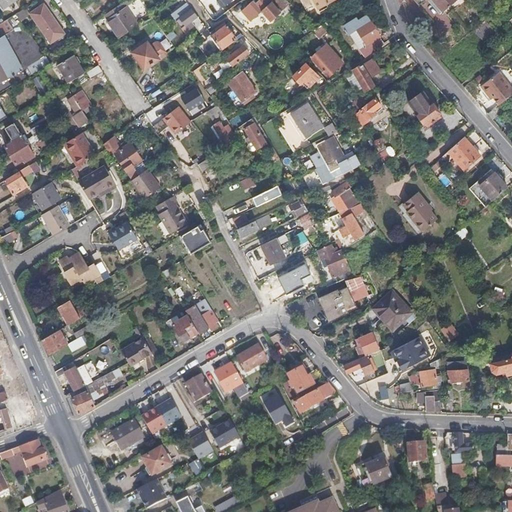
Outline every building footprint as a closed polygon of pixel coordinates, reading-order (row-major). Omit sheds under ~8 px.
[(0,0),(0,4),(3,9),(16,0),(0,0)] [(267,7),(274,1),(272,0),(254,0),(241,12),(250,22),(257,16),(265,26),(275,17),(267,7)] [(337,0),(313,0),(319,10),(337,0)] [(432,0),(443,12),(457,0),(432,0)] [(45,3),(32,12),(30,12),(52,43),(66,33),(45,3)] [(105,19),(117,39),(139,25),(127,6),(105,19)] [(32,12),(28,7),(17,14),(20,19),(30,12),(32,12)] [(186,25),(198,16),(192,10),(181,18),(186,25)] [(380,27),(377,21),(373,23),(367,13),(344,27),(363,58),(385,42),(376,29),(380,27)] [(3,22),(0,23),(0,89),(3,94),(7,92),(41,72),(39,70),(51,62),(49,59),(20,19),(17,14),(3,22)] [(496,28),(487,18),(484,20),(475,28),(483,39),(496,28)] [(318,37),(327,30),(322,23),(313,30),(318,37)] [(224,27),(218,31),(212,35),(222,49),(236,38),(227,25),(224,27)] [(160,58),(148,41),(133,52),(146,69),(160,58)] [(233,66),(250,53),(245,46),(227,58),(233,66)] [(60,64),(71,83),(86,73),(75,55),(60,64)] [(330,77),(344,63),(336,56),(332,60),(330,58),(320,67),(330,77)] [(354,69),(366,90),(374,85),(371,79),(385,71),(376,57),(354,69)] [(320,76),(308,63),(295,76),(302,83),(303,82),(309,87),(320,76)] [(92,79),(104,71),(99,65),(88,72),(92,79)] [(494,97),(500,105),(511,94),(511,87),(499,71),(479,88),(489,101),(494,97)] [(21,113),(50,95),(54,93),(41,72),(7,92),(21,113)] [(257,91),(243,73),(230,83),(243,101),(257,91)] [(189,108),(206,98),(197,83),(180,93),(189,108)] [(94,110),(82,90),(68,99),(78,113),(76,114),(83,126),(92,120),(85,109),(87,108),(90,113),(94,110)] [(427,127),(442,117),(423,91),(409,101),(427,127)] [(368,120),(383,108),(376,98),(360,110),(368,120)] [(324,125),(310,103),(292,114),(306,137),(324,125)] [(214,119),(224,113),(218,106),(205,114),(209,121),(213,118),(214,119)] [(177,134),(191,122),(179,107),(164,119),(177,134)] [(258,128),(261,126),(255,116),(244,124),(258,149),(267,144),(258,128)] [(230,136),(234,134),(228,125),(225,127),(221,122),(214,126),(227,146),(234,141),(230,136)] [(36,155),(15,123),(6,128),(14,142),(6,147),(17,164),(26,159),(27,161),(36,155)] [(82,134),(78,137),(65,145),(79,166),(96,155),(82,134)] [(135,179),(148,169),(150,168),(132,142),(128,144),(125,139),(121,143),(115,135),(104,144),(107,149),(109,151),(113,148),(135,179)] [(480,156),(465,138),(449,151),(465,169),(480,156)] [(316,146),(326,163),(336,159),(325,140),(316,146)] [(336,159),(326,163),(317,168),(325,183),(335,178),(334,176),(360,162),(355,154),(339,163),(336,159)] [(220,163),(215,155),(202,163),(207,171),(220,163)] [(27,176),(41,169),(35,159),(22,166),(27,176)] [(113,189),(121,184),(108,164),(83,181),(94,198),(112,187),(113,189)] [(162,187),(148,169),(135,179),(132,181),(145,199),(162,187)] [(29,187),(20,172),(6,181),(16,195),(29,187)] [(481,185),(493,200),(508,187),(495,173),(483,184),(481,185)] [(442,174),(437,178),(446,188),(452,184),(442,174)] [(243,190),(254,184),(250,176),(239,182),(243,190)] [(348,181),(347,179),(330,185),(333,191),(348,181)] [(481,185),(483,184),(479,180),(470,188),(486,206),(493,200),(481,185)] [(349,188),(351,186),(348,181),(333,191),(336,197),(340,194),(349,207),(358,201),(349,188)] [(45,188),(43,186),(34,192),(45,208),(63,197),(54,182),(45,188)] [(424,201),(414,190),(401,202),(405,208),(403,209),(419,228),(434,217),(423,203),(424,201)] [(180,203),(175,196),(157,206),(163,214),(160,215),(172,234),(189,225),(177,205),(180,203)] [(308,212),(302,200),(293,204),(299,216),(308,212)] [(371,232),(377,228),(362,203),(341,213),(344,218),(352,213),(355,217),(359,214),(371,232)] [(71,223),(58,204),(44,214),(56,233),(71,223)] [(17,221),(34,215),(31,206),(14,212),(17,221)] [(352,213),(344,218),(348,224),(344,226),(348,234),(352,232),(356,238),(365,233),(355,217),(352,213)] [(233,229),(250,222),(247,214),(230,221),(233,229)] [(309,215),(299,217),(302,229),(312,226),(309,215)] [(260,229),(256,221),(239,229),(243,237),(260,229)] [(120,251),(138,239),(129,223),(110,234),(120,251)] [(212,240),(201,223),(182,235),(192,253),(212,240)] [(42,227),(27,231),(31,242),(45,237),(42,227)] [(464,227),(455,235),(461,242),(469,234),(464,227)] [(0,236),(4,244),(19,237),(15,229),(0,236)] [(302,230),(294,235),(302,247),(310,243),(302,230)] [(260,247),(269,266),(284,259),(275,239),(260,247)] [(327,258),(334,278),(343,275),(342,273),(353,268),(348,256),(338,261),(335,254),(339,253),(337,248),(334,249),(332,246),(319,251),(322,260),(327,258)] [(89,255),(94,264),(101,261),(97,252),(89,255)] [(69,260),(67,256),(60,261),(68,275),(66,276),(74,288),(85,281),(87,284),(101,275),(95,264),(89,268),(80,253),(69,260)] [(254,271),(259,280),(275,272),(273,267),(268,269),(266,265),(254,271)] [(368,294),(359,276),(346,281),(349,286),(355,300),(368,294)] [(332,319),(358,307),(355,300),(349,286),(323,298),(332,319)] [(310,295),(307,289),(293,295),(296,301),(310,295)] [(393,292),(373,310),(391,331),(412,314),(393,292)] [(82,318),(73,300),(61,307),(66,317),(65,317),(69,325),(82,318)] [(188,309),(190,314),(202,331),(209,326),(211,328),(221,322),(208,300),(198,306),(195,301),(186,306),(188,309)] [(185,317),(182,312),(172,318),(175,323),(185,317)] [(175,323),(186,340),(202,331),(190,314),(185,317),(175,323)] [(488,327),(481,330),(483,335),(511,325),(511,319),(491,327),(488,327)] [(439,330),(447,341),(457,335),(449,324),(439,330)] [(511,335),(510,336),(507,328),(489,334),(493,344),(511,338),(511,335)] [(42,338),(49,352),(52,351),(67,342),(59,329),(42,338)] [(361,338),(363,344),(365,349),(367,355),(380,350),(373,332),(369,334),(369,335),(361,338)] [(392,346),(402,369),(431,355),(420,332),(392,346)] [(68,343),(73,351),(89,342),(85,333),(68,343)] [(150,335),(145,338),(154,352),(159,349),(150,335)] [(130,362),(132,365),(154,352),(145,338),(144,337),(123,349),(130,362)] [(266,361),(258,346),(236,357),(245,373),(266,361)] [(59,359),(70,353),(67,347),(56,353),(59,359)] [(361,360),(359,359),(346,364),(349,373),(363,367),(367,375),(376,371),(374,367),(377,365),(374,359),(371,360),(369,356),(361,360)] [(511,358),(492,363),(494,370),(498,372),(506,371),(506,375),(511,374),(511,358)] [(469,381),(468,361),(448,361),(449,381),(469,381)] [(71,368),(70,364),(62,369),(57,372),(59,377),(68,373),(76,390),(86,385),(75,366),(71,368)] [(243,383),(232,365),(215,374),(226,392),(243,383)] [(315,385),(310,376),(308,378),(303,368),(288,375),(291,382),(289,383),(292,389),(295,388),(298,394),(315,385)] [(424,387),(440,384),(437,369),(421,372),(424,387)] [(212,394),(202,376),(186,385),(196,403),(212,394)] [(283,388),(279,380),(270,384),(274,393),(283,388)] [(412,391),(410,382),(398,386),(399,393),(412,391)] [(87,384),(86,385),(76,390),(72,392),(81,412),(97,404),(93,395),(97,393),(95,388),(90,390),(87,384)] [(300,414),(336,393),(328,384),(317,390),(318,392),(295,404),(300,414)] [(398,386),(390,389),(391,399),(400,398),(399,393),(398,386)] [(383,402),(392,401),(391,399),(390,389),(381,392),(383,402)] [(435,401),(443,401),(442,390),(434,391),(435,395),(427,396),(427,393),(419,394),(420,402),(421,406),(427,406),(428,411),(436,411),(435,401)] [(9,396),(10,409),(28,407),(27,394),(9,396)] [(273,425),(290,417),(280,394),(262,402),(273,425)] [(171,399),(156,408),(167,427),(181,418),(171,399)] [(10,418),(6,406),(0,408),(0,429),(6,428),(4,420),(10,418)] [(156,408),(141,416),(152,435),(167,427),(156,408)] [(204,419),(209,429),(226,421),(221,411),(204,419)] [(145,435),(134,416),(111,429),(122,449),(145,435)] [(240,438),(230,421),(222,425),(223,426),(219,429),(218,428),(210,432),(220,449),(240,438)] [(299,445),(288,422),(281,425),(283,430),(279,432),(286,447),(290,444),(293,448),(299,445)] [(214,452),(203,433),(187,442),(198,460),(214,452)] [(472,452),(472,444),(463,444),(463,433),(454,433),(454,454),(472,452)] [(47,457),(43,447),(41,447),(38,438),(20,445),(28,464),(47,457)] [(427,462),(426,444),(409,445),(411,463),(427,462)] [(511,511),(511,454),(508,454),(508,451),(508,448),(498,448),(498,467),(511,467),(511,502),(505,502),(504,511),(511,511)] [(170,465),(161,450),(144,459),(152,474),(170,465)] [(201,465),(198,460),(190,465),(193,470),(194,469),(201,465)] [(366,490),(376,485),(379,491),(395,484),(392,479),(384,460),(367,467),(365,464),(356,468),(366,490)] [(465,461),(451,463),(453,478),(467,476),(465,461)] [(205,472),(201,465),(194,469),(193,470),(196,476),(205,472)] [(0,492),(9,488),(0,469),(0,492)] [(167,500),(156,480),(133,492),(137,498),(140,497),(147,510),(167,500)] [(438,498),(435,485),(427,487),(430,501),(438,500),(438,498)] [(473,508),(469,487),(457,489),(461,510),(473,508)] [(39,511),(68,511),(63,495),(59,496),(56,489),(36,500),(39,511)] [(356,508),(358,508),(371,502),(368,495),(355,500),(354,501),(356,508)] [(22,499),(24,507),(33,503),(30,496),(22,499)] [(450,507),(447,496),(438,498),(438,500),(440,509),(450,507)] [(176,504),(177,504),(179,510),(180,511),(203,511),(201,507),(194,511),(187,498),(176,504)] [(375,511),(376,511),(374,511),(337,511),(336,509),(332,499),(313,508),(312,505),(311,505),(296,511),(375,511)] [(219,511),(228,511),(235,509),(232,503),(218,511),(219,511)]
